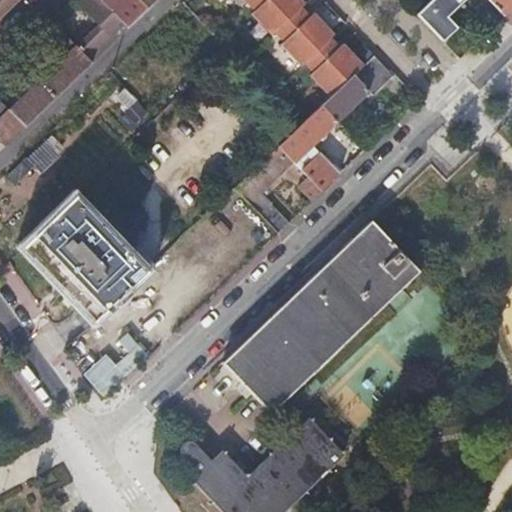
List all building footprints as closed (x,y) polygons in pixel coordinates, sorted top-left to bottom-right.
[(0,0),(0,17),(17,0),(0,0)] [(92,60),(94,59),(127,26),(112,11),(107,6),(104,3),(101,0),(75,0),(74,1),(96,23),(76,44),(92,60)] [(112,11),(127,26),(147,7),(139,0),(101,0),(104,3),(107,6),(112,11)] [(327,98),(354,72),(360,67),(346,52),(341,56),(336,50),(327,41),(332,36),(317,20),(312,25),(307,19),(298,9),(303,5),(298,0),(245,0),(254,10),(250,14),(270,36),(274,31),(283,41),(278,45),(298,67),(303,63),(312,72),(307,76),(327,98)] [(430,0),(425,5),(416,14),(438,37),(448,27),(441,20),(461,0),(430,0)] [(511,0),(488,0),(503,16),(511,7),(511,0)] [(312,15),(307,19),(312,25),(317,20),(314,18),(312,15)] [(26,125),(70,82),(92,60),(76,44),(53,21),(43,31),(66,54),(25,93),(10,108),(26,125)] [(340,46),(336,50),(341,56),(346,52),(343,49),(340,46)] [(371,94),(391,75),(372,55),(360,67),(354,72),(327,98),(322,104),(337,120),(367,91),(371,94)] [(3,101),(10,108),(25,93),(19,86),(3,101)] [(0,117),(10,108),(3,101),(0,103),(0,117)] [(337,120),(322,104),(298,126),(277,146),(292,161),(293,162),(337,120)] [(0,150),(9,142),(26,125),(10,108),(0,117),(0,150)] [(88,121),(105,138),(115,128),(98,111),(88,121)] [(316,144),(335,163),(357,141),(339,122),(316,144)] [(23,156),(38,171),(48,162),(72,139),(57,123),(23,156)] [(288,164),(292,161),(277,146),(273,149),(288,164)] [(249,202),(288,164),(273,149),(234,187),(249,202)] [(308,178),(320,191),(330,182),(338,173),(318,152),(300,169),(308,178)] [(40,174),(45,178),(55,168),(48,162),(38,171),(40,174)] [(45,178),(54,188),(64,178),(55,168),(45,178)] [(309,201),(320,191),(308,178),(297,188),(309,201)] [(80,306),(93,320),(100,314),(145,271),(83,206),(74,198),(65,207),(55,216),(23,246),(80,306)] [(255,209),(277,232),(288,221),(267,198),(255,209)] [(0,257),(5,264),(23,246),(55,216),(46,207),(36,216),(32,210),(0,240),(0,257)] [(418,273),(369,221),(222,362),(270,412),(418,273)] [(202,491),(222,511),(230,511),(271,473),(317,428),(307,418),(246,476),(232,462),(202,491)] [(271,473),(230,511),(281,511),(342,454),(317,428),(271,473)] [(191,478),(202,491),(232,462),(221,450),(211,460),(196,443),(191,441),(188,440),(183,441),(180,446),(179,451),(182,455),(197,472),(191,478)]
